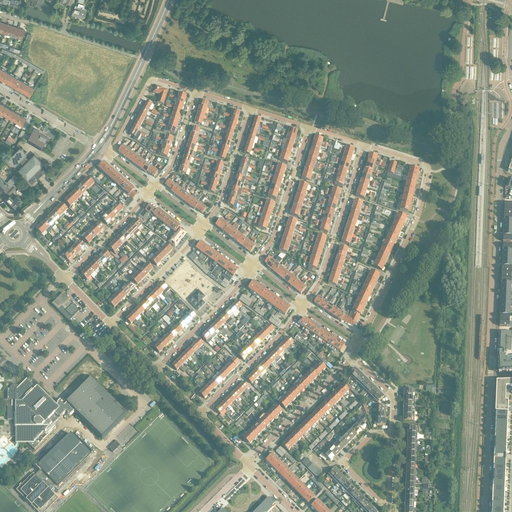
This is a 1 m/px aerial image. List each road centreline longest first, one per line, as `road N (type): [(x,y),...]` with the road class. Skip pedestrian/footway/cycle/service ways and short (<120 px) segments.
road 1 (residential): [(356,341),(418,217),(429,170),(363,144)]
road 2 (residential): [(511,130),(499,155),(490,378)]
road 3 (residential): [(363,144),(320,281),(304,303)]
road 4 (residential): [(246,463),(352,356)]
road 5 (residential): [(254,264),(272,240),(308,127)]
road 6 (residential): [(300,308),(198,414)]
road 7 (residential): [(154,370),(248,271)]
road 8 (residential): [(485,511),(490,378)]
road 9 (residential): [(109,154),(151,78),(195,91)]
road 10 (secondary): [(114,119),(168,0)]
road 11 (residential): [(109,324),(198,232)]
road 12 (residential): [(204,224),(219,203),(250,109)]
road 13 (residential): [(391,435),(373,434),(344,462),(388,508)]
road 14 (residential): [(149,193),(63,278)]
